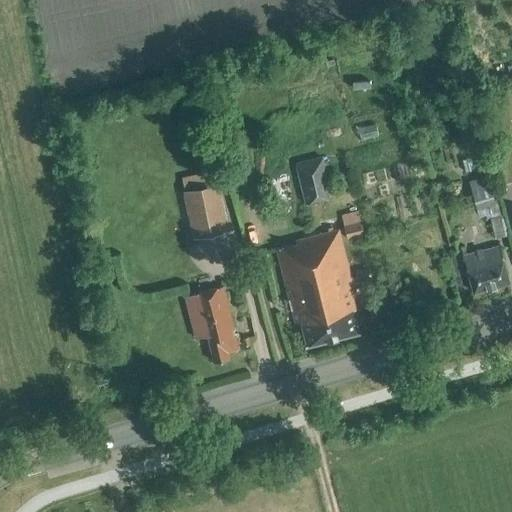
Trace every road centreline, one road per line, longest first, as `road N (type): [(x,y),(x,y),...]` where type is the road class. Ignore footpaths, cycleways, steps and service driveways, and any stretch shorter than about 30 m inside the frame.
road 1 (secondary): [(0,471),(511,319)]
road 2 (track): [(302,380),(335,511)]
